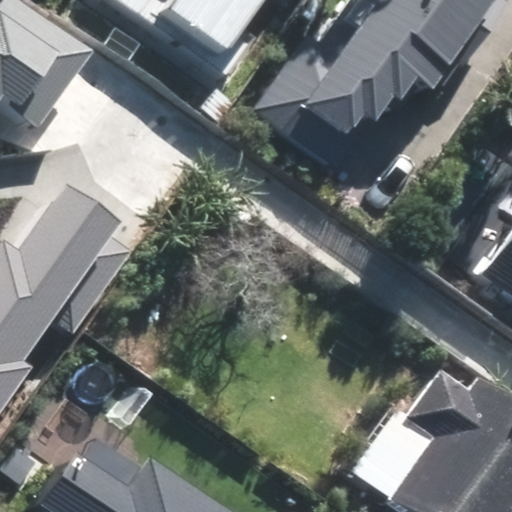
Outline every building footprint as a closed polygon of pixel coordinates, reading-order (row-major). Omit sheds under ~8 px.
[(0,95),(3,91),(40,118),(87,51),(14,0),(5,0),(0,8),(0,95)] [(100,0),(219,81),(244,44),(231,35),(255,0),(100,0)] [(448,75),(497,0),(350,0),(311,60),(292,47),(246,117),(328,170),(363,116),(373,122),(389,97),(405,108),(419,88),(428,94),(443,71),(448,75)] [(0,405),(28,366),(21,361),(50,319),(70,334),(129,250),(108,236),(118,222),(63,184),(16,251),(0,239),(0,405)] [(511,219),(469,281),(511,309),(511,219)] [(452,394),(425,375),(390,423),(417,442),(375,501),(390,511),(507,511),(511,506),(511,415),(462,380),(452,394)] [(79,432),(36,498),(58,511),(228,511),(150,461),(142,473),(79,432)]
